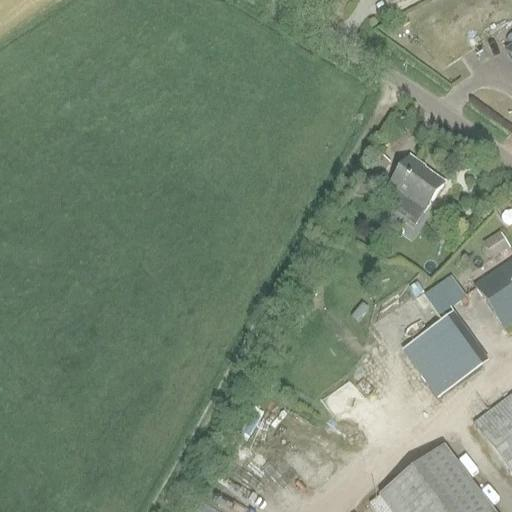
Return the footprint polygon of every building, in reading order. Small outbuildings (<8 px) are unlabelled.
[(377,156),(363,176),(376,185),(390,164),(377,156)] [(426,212),(444,187),(423,172),(424,171),(409,160),(389,189),(399,196),(392,206),(418,224),(426,212)] [(487,244),(495,256),(509,247),(501,235),(487,244)] [(511,263),(475,288),(504,331),(511,326),(511,263)] [(423,299),(416,304),(423,314),(430,309),(438,321),(448,314),(447,312),(464,301),(451,281),(423,299)] [(511,476),(511,398),(474,426),(511,476)] [(389,511),(490,511),(442,449),(379,497),(389,511)]
